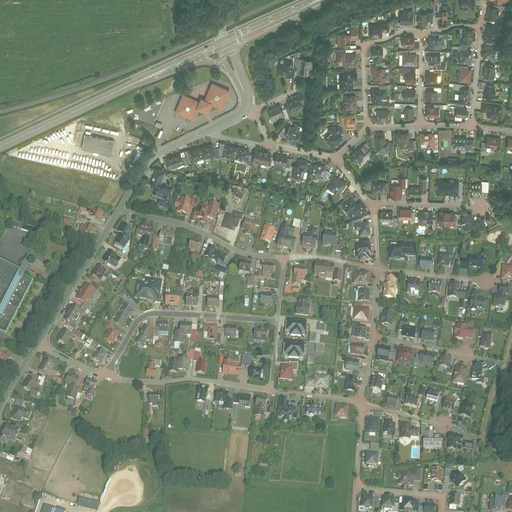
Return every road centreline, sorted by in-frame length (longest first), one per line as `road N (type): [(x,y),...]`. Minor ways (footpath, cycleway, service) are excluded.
road 1 (residential): [(108,375),(146,315),(278,320)]
road 2 (secondary): [(180,62),(0,147)]
road 3 (residential): [(119,211),(180,224),(240,252),(285,257)]
road 4 (residential): [(108,375),(271,389)]
road 5 (residential): [(38,344),(119,211)]
road 6 (residential): [(421,31),(364,45),(367,129)]
road 7 (residential): [(119,211),(148,163),(212,130)]
